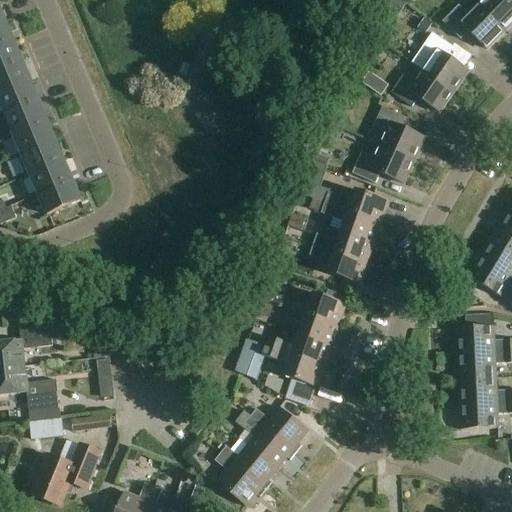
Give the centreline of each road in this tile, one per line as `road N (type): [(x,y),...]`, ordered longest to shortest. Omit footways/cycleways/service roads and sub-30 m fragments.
road 1 (residential): [(375,440),(375,406),(426,237),(457,179),(511,108)]
road 2 (residential): [(44,0),(117,172),(121,199),(105,218),(52,242),(0,234)]
road 3 (residential): [(511,500),(375,440)]
